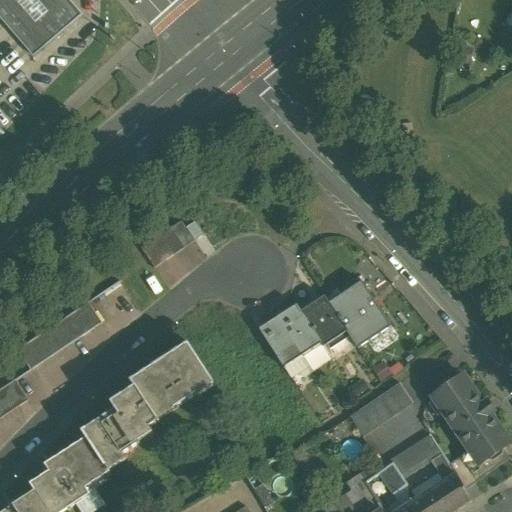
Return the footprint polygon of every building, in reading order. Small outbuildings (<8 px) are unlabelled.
[(81,16),(67,0),(0,0),(0,19),(32,57),(81,16)] [(195,242),(186,229),(181,222),(171,228),(184,248),(195,242)] [(186,229),(195,242),(203,236),(195,223),(186,229)] [(184,248),(171,228),(161,235),(175,255),(184,248)] [(175,255),(161,235),(151,242),(165,262),(175,255)] [(151,242),(141,249),(155,268),(165,262),(151,242)] [(97,313),(129,294),(121,281),(89,300),(97,313)] [(391,328),(362,282),(329,304),(347,333),(358,350),(391,328)] [(324,297),(301,313),(322,345),(324,348),(347,333),(329,304),(324,297)] [(31,371),(102,323),(89,304),(18,352),(31,371)] [(301,313),(297,307),(279,319),(303,357),(322,345),(301,313)] [(303,357),(279,319),(260,331),(285,369),(303,357)] [(187,344),(130,382),(134,388),(111,404),(115,411),(82,432),(87,439),(105,466),(139,444),(135,437),(158,423),(157,421),(214,384),(187,344)] [(483,405),(464,377),(432,399),(470,452),(479,466),(503,449),(511,444),(493,420),(497,417),(487,402),(483,405)] [(14,381),(0,390),(0,420),(28,402),(14,381)] [(400,385),(351,418),(363,439),(413,405),(400,385)] [(429,436),(390,462),(403,480),(441,456),(430,439),(431,439),(429,436)] [(87,439),(45,466),(49,473),(31,485),(35,492),(48,511),(66,511),(90,497),(86,489),(110,474),(105,466),(87,439)] [(456,476),(465,491),(510,461),(503,449),(479,466),(470,452),(448,467),(456,476)] [(410,505),(414,511),(457,511),(472,502),(465,491),(456,476),(410,505)] [(364,484),(346,496),(354,510),(373,498),(364,484)] [(48,511),(35,492),(3,511),(48,511)]
